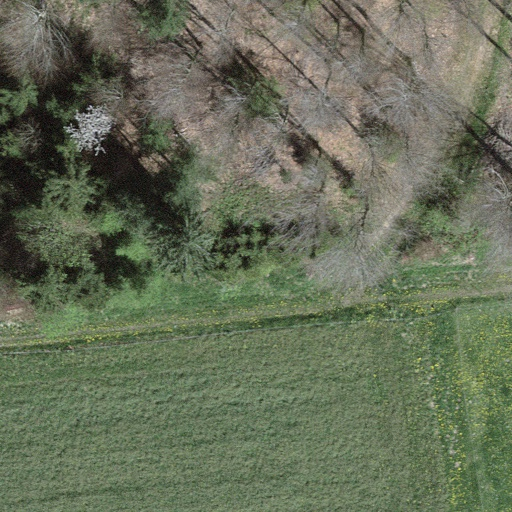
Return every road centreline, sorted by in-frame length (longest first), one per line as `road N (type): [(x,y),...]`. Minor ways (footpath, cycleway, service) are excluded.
road 1 (track): [(448,304),(0,347)]
road 2 (track): [(477,511),(448,304)]
